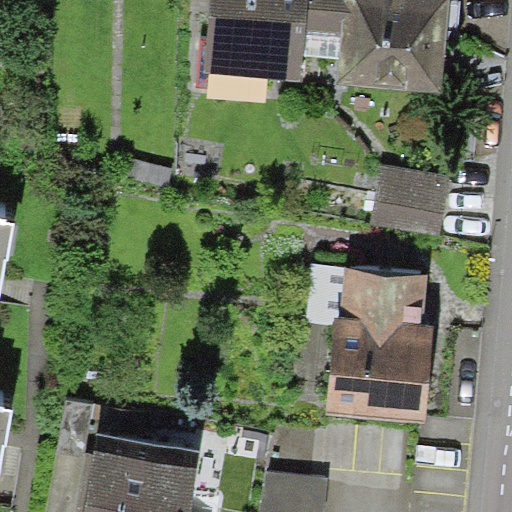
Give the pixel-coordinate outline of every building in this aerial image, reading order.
[(305,0),(211,0),(208,60),(301,65),(305,0)] [(449,0),(345,0),(339,73),(443,82),(449,0)] [(447,166),(379,160),(373,221),(441,228),(447,166)] [(0,255),(10,206),(0,204),(0,421),(7,384),(0,380),(0,255)] [(331,259),(321,403),(420,410),(429,265),(331,259)] [(189,511),(201,449),(98,430),(82,511),(189,511)] [(263,465),(257,511),(317,511),(322,472),(263,465)]
